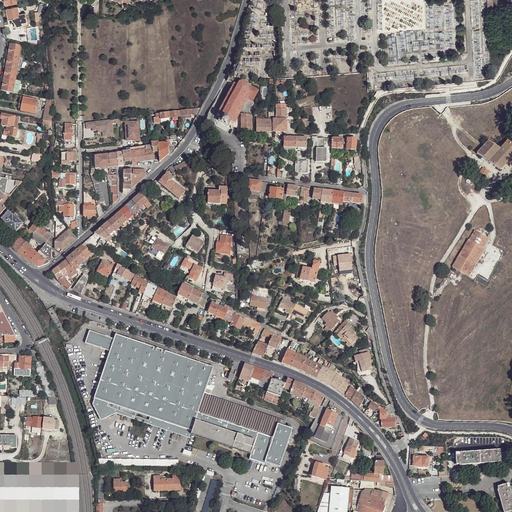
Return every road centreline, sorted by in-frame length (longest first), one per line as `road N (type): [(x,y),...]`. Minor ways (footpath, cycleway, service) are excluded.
road 1 (residential): [(511,430),(431,424),(408,409),(385,355),(368,258),(372,141),(382,117),(399,105),(482,95),(511,81)]
road 2 (secondary): [(344,403),(294,374),(82,303)]
road 3 (residential): [(408,440),(381,379),(366,302)]
road 4 (residential): [(364,191),(240,175)]
